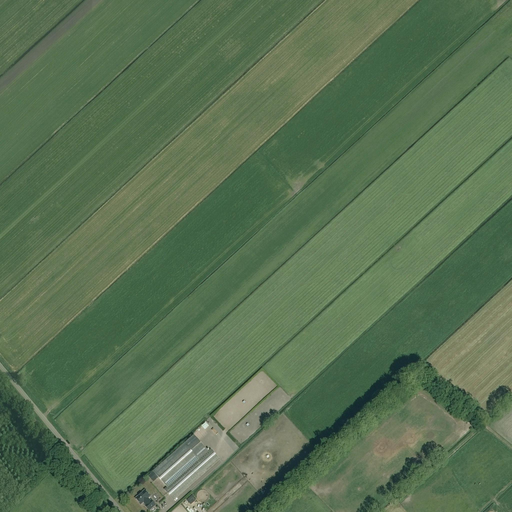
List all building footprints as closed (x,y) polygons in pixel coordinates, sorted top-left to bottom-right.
[(203,427),(196,432),(200,437),(207,432),(203,427)] [(219,460),(218,459),(210,450),(208,452),(193,436),(153,472),(167,488),(164,491),(173,500),(173,501),(219,460)] [(149,511),(155,506),(151,501),(150,502),(147,499),(150,497),(144,491),(135,499),(140,505),(143,503),(146,505),(145,506),(149,511)] [(194,497),(191,500),(198,507),(200,504),(194,497)] [(187,498),(184,501),(192,508),(195,506),(187,498)]
